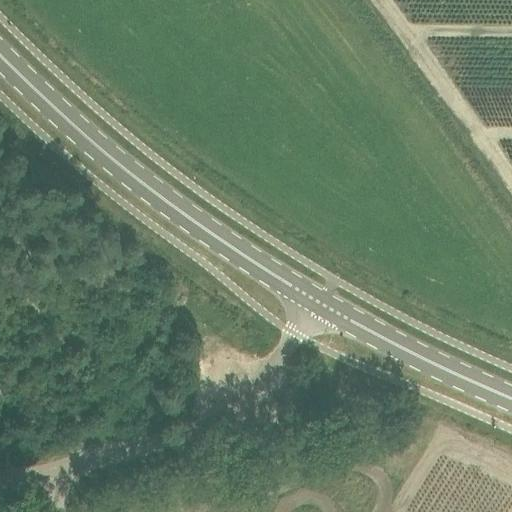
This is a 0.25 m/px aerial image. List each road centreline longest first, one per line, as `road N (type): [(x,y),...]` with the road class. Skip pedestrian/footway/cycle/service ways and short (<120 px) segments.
road 1 (secondary): [(0,56),(153,195),(319,304)]
road 2 (track): [(0,482),(232,412)]
road 3 (secondary): [(319,304),(511,402)]
road 4 (unclassified): [(232,412),(319,304)]
